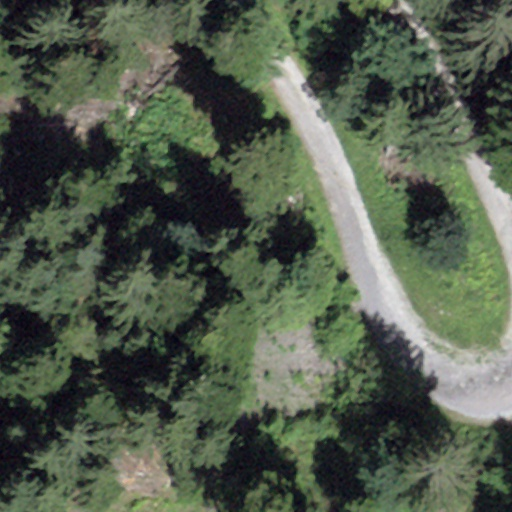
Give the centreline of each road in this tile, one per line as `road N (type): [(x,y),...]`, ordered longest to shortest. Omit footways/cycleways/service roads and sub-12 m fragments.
road 1 (track): [(226,0),(291,80),(368,270),(421,350),(459,379),(511,380)]
road 2 (track): [(511,205),(400,0)]
